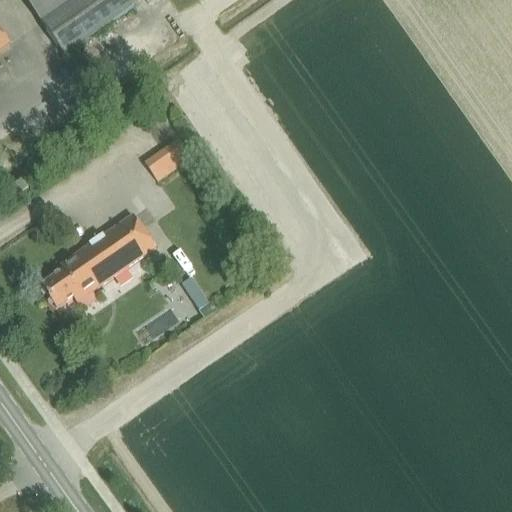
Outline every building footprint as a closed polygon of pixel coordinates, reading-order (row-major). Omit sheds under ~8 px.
[(137,6),(132,0),(23,0),(40,23),(40,24),(63,57),(137,6)] [(156,185),(190,161),(177,142),(143,165),(156,185)] [(16,198),(28,190),(22,181),(10,189),(16,198)] [(77,307),(156,252),(131,216),(59,266),(62,271),(39,287),(57,313),(74,302),(77,307)] [(153,275),(134,293),(139,299),(122,315),(147,340),(182,307),(153,275)]
